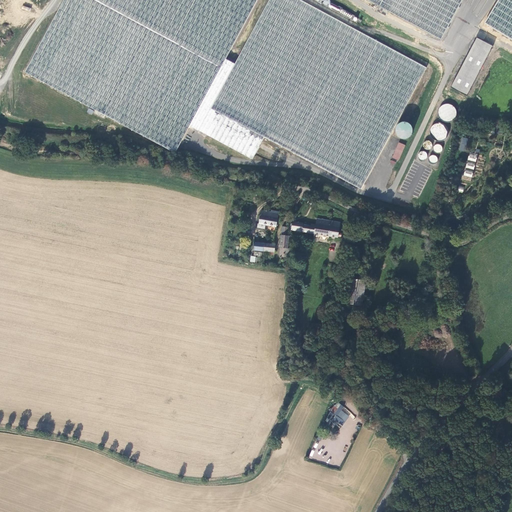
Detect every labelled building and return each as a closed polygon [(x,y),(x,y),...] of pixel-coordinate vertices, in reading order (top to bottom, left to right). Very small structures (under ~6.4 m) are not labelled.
[(427,69),(298,0),(271,0),(236,66),(227,61),(259,0),(65,0),(26,74),(97,112),(95,115),(104,120),(106,117),(176,155),(191,127),(253,161),(265,139),(362,191),(427,69)] [(365,0),(442,41),(464,0),(365,0)] [(511,39),(511,0),(499,0),(485,23),(511,39)] [(452,87),(468,95),(492,44),(488,42),(489,39),(486,37),(488,34),(482,31),(479,39),(476,37),(452,87)] [(454,121),(455,105),(439,104),(439,121),(454,121)] [(439,121),(429,130),(439,141),(449,132),(439,121)] [(459,150),(465,151),(468,138),(462,137),(459,150)] [(396,165),(405,145),(399,142),(390,162),(396,165)] [(463,179),(470,181),(471,178),(473,178),(479,149),(474,148),(473,153),(469,152),(463,179)] [(422,160),(428,156),(425,152),(419,156),(422,160)] [(276,226),(279,213),(262,211),(260,224),(276,226)] [(338,238),(340,222),(318,218),(316,224),(311,224),(311,225),(303,224),(304,223),(294,221),(292,230),(338,238)] [(282,235),(280,254),(290,255),(290,249),(289,248),(289,236),(287,236),(283,235),(282,235)] [(255,250),(264,251),(265,244),(256,242),(255,250)] [(265,244),(264,251),(274,253),(275,245),(273,245),(265,244)] [(367,281),(351,279),(347,304),(362,306),(367,281)] [(334,407),(330,411),(328,416),(334,420),(344,407),(339,403),(334,407)]
